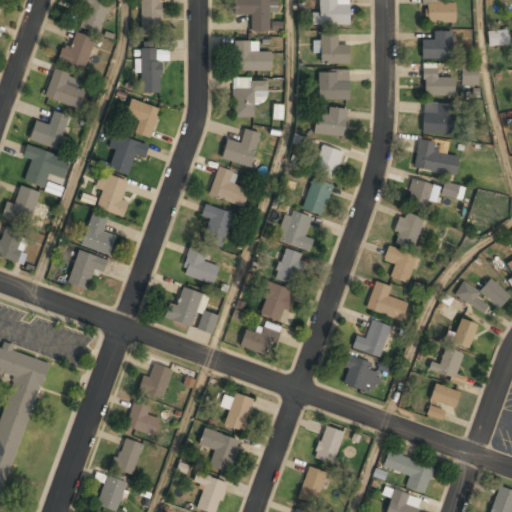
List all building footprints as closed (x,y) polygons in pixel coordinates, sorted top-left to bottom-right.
[(107,0),(78,0),(77,4),(85,6),(79,28),(98,33),(107,0)] [(158,29),(158,0),(140,0),(140,29),(158,29)] [(275,12),(275,0),(232,0),(232,15),(249,15),(249,32),(268,32),(268,12),(275,12)] [(311,13),(311,24),(347,24),(347,0),(318,0),(318,13),(311,13)] [(442,3),(441,0),(422,0),(422,23),(454,22),(453,2),(442,3)] [(486,31),(488,46),(509,44),(507,29),(486,31)] [(420,40),(420,59),(451,59),(451,31),(432,31),(432,40),(420,40)] [(63,42),(56,62),(81,72),(93,39),(74,32),(70,45),(63,42)] [(347,63),(347,45),(336,45),(336,32),(318,32),(318,63),(347,63)] [(269,52),(257,52),(257,41),(232,41),(232,71),(269,71),(269,52)] [(159,93),(159,60),(166,60),(166,47),(139,47),(139,93),(159,93)] [(461,85),(477,84),(476,65),(460,65),(461,85)] [(452,78),(435,78),(435,68),(422,68),(421,96),(452,97),(452,78)] [(77,107),(85,79),(52,69),(44,98),(77,107)] [(347,100),(347,70),(317,70),(317,100),(347,100)] [(232,118),(253,118),(253,97),(266,97),(266,79),(232,79),(232,118)] [(133,132),(149,138),(159,109),(130,98),(123,117),(137,122),(133,132)] [(449,103),(422,103),(421,134),(449,134),(449,103)] [(272,119),(282,119),(282,105),(272,104),(272,119)] [(316,114),(311,132),(339,139),(347,111),(327,106),(325,117),(316,114)] [(48,125),(33,121),(28,140),(58,148),(67,115),(51,111),(48,125)] [(239,143),(225,139),(220,159),(249,167),(258,134),(243,130),(239,143)] [(112,152),(108,170),(128,175),(133,155),(143,158),(146,145),(111,135),(107,151),(112,152)] [(434,143),(417,140),(413,169),(454,176),(458,156),(433,152),(434,143)] [(62,178),(68,158),(25,145),(22,157),(30,159),(23,182),(43,187),(47,174),(62,178)] [(312,173),(332,179),(341,152),(321,145),(312,173)] [(232,185),(235,172),(216,167),(207,196),(242,206),(247,189),(232,185)] [(94,209),(120,215),(128,181),(103,175),(94,209)] [(301,209),(322,216),(332,186),(311,179),(301,209)] [(423,212),(433,187),(412,179),(402,204),(423,212)] [(440,195),(461,200),(464,187),(443,182),(440,195)] [(38,192),(19,186),(13,204),(5,201),(0,216),(28,225),(38,192)] [(221,247),(232,213),(203,204),(199,216),(208,219),(201,241),(221,247)] [(303,236),(309,217),(284,210),(275,241),(308,251),(312,239),(303,236)] [(108,255),(115,237),(103,232),(107,218),(90,212),(79,245),(108,255)] [(393,244),(416,247),(420,216),(397,213),(393,244)] [(0,234),(1,239),(0,239),(0,258),(23,255),(19,231),(0,234)] [(382,260),(393,264),(388,277),(407,284),(417,256),(387,246),(382,260)] [(205,253),(189,247),(179,273),(210,285),(218,267),(202,261),(205,253)] [(273,278),(295,285),(304,255),(282,249),(273,278)] [(101,272),(105,260),(76,251),(66,284),(85,290),(91,269),(101,272)] [(509,296),(489,278),(476,291),(464,280),(454,292),(479,315),(490,303),(497,309),(509,296)] [(291,289),(261,281),(257,295),(264,297),(259,314),(283,321),(291,289)] [(391,298),(394,288),(373,282),(364,309),(400,321),(406,302),(391,298)] [(162,317),(189,327),(201,295),(182,288),(175,306),(167,303),(162,317)] [(198,329),(210,333),(214,316),(203,313),(198,329)] [(465,349),(477,326),(460,318),(449,341),(465,349)] [(270,356),(278,329),(258,322),(255,333),(244,329),(239,346),(270,356)] [(364,340),(354,336),(350,349),(379,358),(389,328),(370,322),(364,340)] [(0,505),(43,360),(0,347),(0,375),(12,379),(0,419),(0,505)] [(427,372),(454,379),(461,354),(443,349),(439,364),(430,361),(427,372)] [(339,383),(371,394),(378,375),(367,371),(369,364),(348,356),(339,383)] [(141,376),(136,392),(161,400),(170,370),(153,365),(148,378),(141,376)] [(459,393),(435,384),(424,415),(440,420),(444,408),(452,411),(459,393)] [(222,395),(219,406),(228,409),(222,426),(242,432),(252,399),(233,394),(232,398),(222,395)] [(147,415),(150,408),(132,402),(124,426),(153,436),(159,418),(147,415)] [(311,458),(331,465),(343,434),(323,426),(311,458)] [(228,472),(238,441),(202,429),(197,446),(213,450),(207,466),(228,472)] [(141,445),(121,438),(111,469),(131,475),(141,445)] [(424,495),(433,467),(387,451),(381,468),(408,476),(404,488),(424,495)] [(314,506),(325,472),(307,466),(296,500),(314,506)] [(195,508),(209,511),(216,511),(225,482),(194,473),(191,485),(201,487),(195,508)] [(121,509),(121,478),(100,478),(100,509),(121,509)] [(488,511),(510,511),(511,506),(511,491),(497,486),(488,511)] [(414,511),(418,498),(390,491),(384,511),(414,511)]
